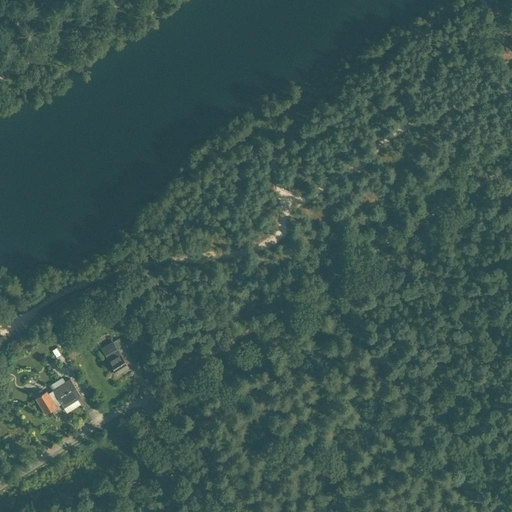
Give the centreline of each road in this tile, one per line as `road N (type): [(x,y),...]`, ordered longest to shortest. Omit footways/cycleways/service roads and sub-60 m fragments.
road 1 (track): [(511,163),(236,340)]
road 2 (unknown): [(152,404),(0,497)]
road 3 (unclassified): [(0,487),(145,395)]
road 4 (track): [(227,511),(145,395)]
road 5 (unknown): [(188,398),(266,511)]
